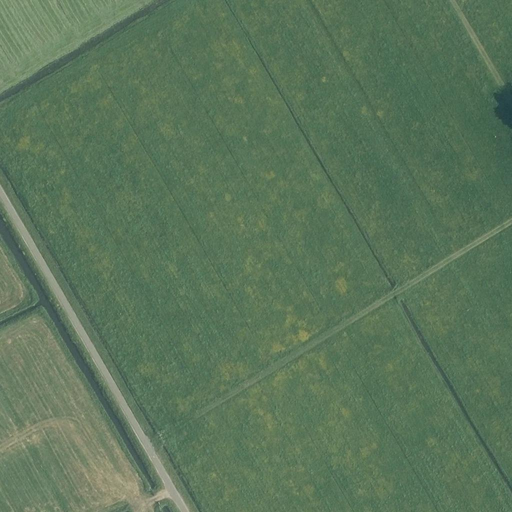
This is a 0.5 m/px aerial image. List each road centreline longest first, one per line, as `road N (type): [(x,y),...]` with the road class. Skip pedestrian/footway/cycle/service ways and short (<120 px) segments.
road 1 (track): [(511,218),(147,445)]
road 2 (unclassified): [(185,511),(0,191)]
